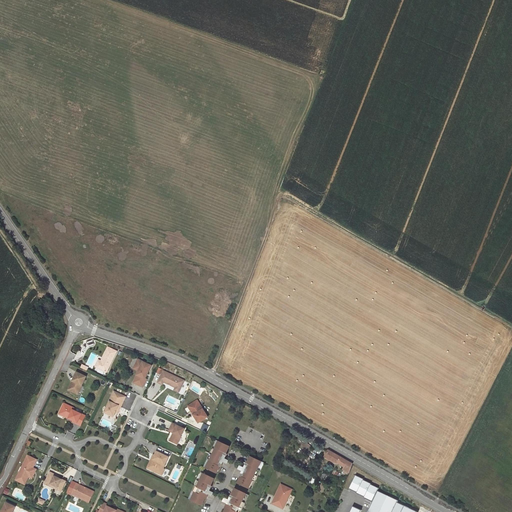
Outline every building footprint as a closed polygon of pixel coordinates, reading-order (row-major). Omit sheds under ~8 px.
[(47,313),(43,321),(49,324),(53,316),(47,313)] [(107,372),(117,351),(108,347),(101,361),(98,368),(107,372)] [(148,371),(149,368),(150,369),(152,366),(138,359),(135,366),(140,368),(139,371),(133,383),(143,387),(146,379),(145,379),(149,372),(148,371)] [(184,381),(163,371),(158,383),(162,385),(163,382),(175,388),(180,390),(184,381)] [(70,391),(78,394),(86,377),(77,372),(72,381),(74,382),(70,391)] [(112,395),(124,401),(126,397),(114,391),(112,395)] [(119,406),(121,407),(124,401),(112,395),(109,401),(110,402),(105,413),(114,417),(117,410),(119,406)] [(197,400),(189,406),(194,414),(193,415),(198,423),(208,417),(197,400)] [(73,422),(81,426),(85,416),(73,410),(74,408),(64,403),(60,413),(69,417),(69,418),(73,421),(73,422)] [(184,429),(173,423),(169,431),(173,433),(170,441),(177,444),(184,429)] [(207,468),(217,473),(220,466),(222,466),(223,464),(219,463),(221,461),(222,462),(224,457),(223,456),(224,454),(227,456),(228,454),(226,453),(230,446),(219,441),(215,449),(213,448),(208,458),(210,460),(207,468)] [(349,473),(352,464),(328,450),(325,456),(337,463),(344,467),(343,470),(349,473)] [(163,469),(169,457),(157,451),(155,456),(153,459),(155,460),(153,464),(154,465),(152,470),(162,475),(165,469),(163,469)] [(28,455),(16,480),(25,484),(29,477),(33,468),(37,460),(28,455)] [(262,461),(251,456),(248,463),(246,463),(246,465),(249,466),(248,468),(246,467),(244,472),(246,473),(244,475),(241,473),(240,475),(242,476),(238,483),(249,488),(253,480),(256,481),(261,471),(258,469),(262,461)] [(50,472),(44,485),(49,487),(50,485),(57,488),(57,489),(61,491),(66,481),(59,478),(55,476),(55,474),(50,472)] [(191,500),(202,505),(205,498),(206,499),(207,497),(204,495),(205,493),(207,494),(209,490),(207,489),(208,486),(211,488),(212,486),(211,485),(214,479),(204,474),(200,481),(197,480),(192,491),(195,492),(191,500)] [(355,475),(349,489),(357,492),(357,493),(365,497),(364,498),(372,501),(377,491),(379,488),(371,484),(371,483),(363,480),(363,479),(355,475)] [(72,494),(89,502),(94,492),(77,484),(72,494)] [(283,508),(292,489),(281,484),(272,503),(283,508)] [(246,494),(236,489),(232,496),(231,495),(230,497),(233,498),(232,501),(230,500),(228,504),(230,505),(229,507),(226,506),(225,508),(226,508),(224,511),(240,511),(245,503),(242,502),(246,494)] [(397,500),(377,491),(372,501),(367,511),(416,511),(417,511),(396,502),(397,500)] [(12,511),(15,507),(6,502),(1,511),(12,511)] [(108,505),(104,503),(99,511),(120,511),(113,509),(107,506),(108,505)]
